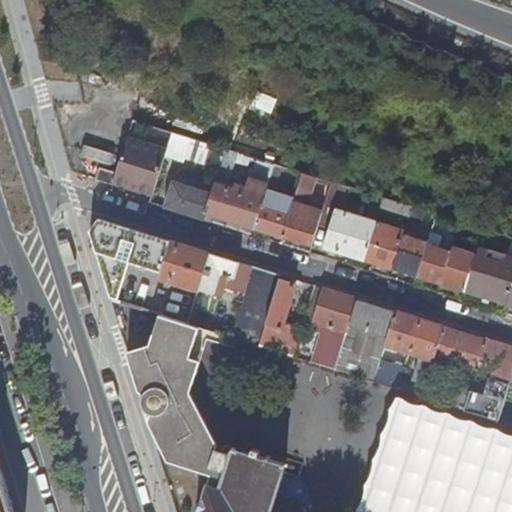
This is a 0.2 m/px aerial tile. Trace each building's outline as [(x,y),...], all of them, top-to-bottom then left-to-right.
[(128,143),(116,181),(148,190),(153,171),(152,170),(159,147),(154,146),(152,150),(128,143)] [(284,236),(313,245),(324,209),(310,205),(319,178),(303,173),(296,197),(284,236)] [(208,213),(256,227),(267,193),(270,183),(251,177),(248,185),(243,184),(241,190),(217,183),(214,193),(208,213)] [(165,207),(205,220),(208,213),(214,193),(174,180),(165,207)] [(333,182),(329,193),(343,197),(347,197),(351,188),(333,182)] [(256,227),(284,236),(296,197),(291,195),(289,200),(267,193),(256,227)] [(325,246),(366,259),(378,222),(382,208),(386,198),(375,195),(368,218),(349,212),(351,207),(339,203),(325,246)] [(413,207),(386,198),(382,208),(410,217),(413,207)] [(405,234),(395,268),(419,275),(430,238),(431,236),(426,234),(424,240),(417,238),(425,211),(413,207),(410,217),(406,231),(405,234)] [(164,272),(173,242),(101,220),(90,231),(112,299),(119,301),(133,262),(164,272)] [(378,222),(366,259),(395,268),(405,234),(406,231),(378,222)] [(486,229),(462,222),(459,232),(483,239),(486,229)] [(430,238),(419,275),(443,282),(454,247),(449,245),(448,250),(439,247),(441,241),(430,238)] [(164,272),(162,278),(167,280),(166,285),(172,287),(173,282),(200,290),(211,253),(173,242),(164,272)] [(480,247),(479,250),(466,290),(510,304),(511,296),(511,256),(500,253),(501,247),(494,244),(492,250),(480,247)] [(454,247),(443,282),(466,290),(479,250),(475,248),(473,253),(454,247)] [(193,313),(190,323),(201,327),(212,330),(232,337),(243,303),(216,294),(221,279),(248,288),(252,273),(255,267),(211,253),(200,290),(193,313)] [(243,303),(232,337),(259,345),(280,281),(252,273),(248,288),(243,303)] [(280,281),(259,345),(294,356),(303,327),(284,321),(298,280),(282,275),(280,281)] [(316,286),(306,318),(349,332),(359,299),(316,286)] [(341,355),(337,369),(374,381),(380,363),(386,344),(397,311),(359,299),(349,332),(341,355)] [(154,301),(151,311),(161,314),(169,317),(172,307),(154,301)] [(172,307),(169,317),(190,323),(193,313),(172,307)] [(397,311),(386,344),(411,351),(422,318),(397,311)] [(161,314),(156,330),(196,343),(201,327),(190,323),(169,317),(161,314)] [(401,379),(398,388),(423,396),(435,359),(446,326),(422,318),(411,351),(422,355),(413,383),(401,379)] [(446,326),(435,359),(477,372),(488,339),(446,326)] [(181,389),(192,393),(212,330),(201,327),(196,343),(191,356),(181,389)] [(156,330),(152,344),(191,356),(196,343),(156,330)] [(511,346),(488,339),(477,372),(511,383),(511,381),(511,346)] [(150,421),(217,442),(192,393),(181,389),(191,356),(152,344),(128,352),(145,408),(152,414),(150,421)] [(332,353),(327,367),(337,369),(341,355),(332,353)] [(380,363),(374,381),(385,385),(391,366),(380,363)] [(469,395),(465,410),(499,420),(511,384),(490,378),(485,395),(471,390),(469,395)] [(452,389),(447,404),(465,410),(469,395),(452,389)] [(269,511),(282,473),(300,478),(302,471),(284,465),(285,463),(228,445),(227,447),(219,446),(217,442),(150,421),(149,421),(158,448),(164,450),(168,461),(214,476),(210,485),(209,484),(200,511),(269,511)] [(0,511),(9,511),(0,480),(0,511)]
